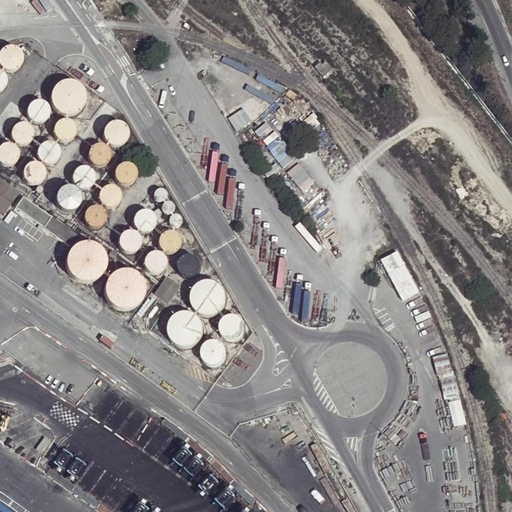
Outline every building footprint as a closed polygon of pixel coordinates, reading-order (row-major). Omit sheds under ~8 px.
[(18,52),(15,50),(12,48),(9,48),(5,49),(2,50),(0,52),(0,66),(2,68),(5,70),(9,71),(12,70),(16,68),(18,66),(20,63),(20,59),(20,56),(18,52)] [(70,81),(66,81),(64,81),(63,81),(59,82),(57,84),(54,86),(52,88),(51,90),(49,92),(48,95),(48,97),(48,101),(48,104),(49,107),(50,110),(52,112),(55,115),(57,116),(58,117),(62,118),(64,118),(67,119),(71,118),(74,117),(78,115),(81,112),(83,109),(84,106),(85,103),(85,100),(85,96),(84,92),(82,89),(79,86),(76,84),(72,82),(70,81)] [(44,102),(40,101),(36,100),(33,101),(30,103),(28,106),(26,109),(26,112),(27,116),(29,119),(31,121),(35,122),(38,123),(42,122),(45,119),(48,116),(49,112),(48,108),(47,105),(44,102)] [(72,136),(74,133),(74,129),(73,126),(71,123),(69,120),(65,119),(62,119),(58,119),(55,121),(53,124),(52,127),(52,131),(53,135),(55,138),(58,140),(62,141),(66,141),(69,139),(72,136)] [(122,124),(119,123),(115,122),(111,123),(108,124),(106,127),(104,130),(104,134),(105,137),(106,140),(109,143),(112,144),(116,144),(120,143),(123,141),(125,138),(126,134),(126,131),(125,127),(122,124)] [(29,127),(26,125),(23,123),(19,123),(15,124),(12,126),(10,130),(9,133),(9,137),(11,141),(14,143),(17,145),(21,145),(24,145),(27,143),(30,140),(31,137),(31,133),(31,130),(29,127)] [(54,144),(51,142),(47,141),(43,142),(40,143),(38,146),(36,149),(36,153),(36,156),(38,159),(40,162),(43,163),(47,164),(51,163),(55,161),(57,158),(58,154),(58,150),(57,147),(54,144)] [(13,146),(10,144),(7,143),(3,143),(0,144),(0,163),(1,164),(5,165),(8,165),(11,164),(14,162),(16,159),(17,155),(17,152),(16,149),(13,146)] [(105,147),(102,145),(99,144),(95,145),(92,146),(90,148),(88,151),(88,154),(88,158),(90,161),(92,163),(95,165),(99,165),(102,164),(105,163),(107,160),(109,157),(109,153),(107,150),(105,147)] [(287,149),(275,158),(282,167),(294,158),(287,149)] [(39,163),(35,162),(31,162),(28,163),(25,165),(23,168),(22,172),(22,176),(23,179),(26,182),(29,184),(33,184),(36,184),(40,182),(42,179),(44,176),(44,172),(44,169),(42,165),(39,163)] [(298,163),(286,173),(302,191),(313,182),(298,163)] [(134,171),(132,168),(130,166),(127,164),(123,164),(120,165),(117,167),(115,170),(114,173),(114,176),(115,180),(117,182),(120,184),(124,185),(127,184),(130,183),(132,180),(134,177),(134,174),(134,171)] [(91,171),(88,168),(85,167),(82,166),(78,166),(75,168),(73,171),(71,174),(71,178),(72,181),(74,184),(77,186),(80,187),(84,187),(87,186),(89,184),(91,181),(92,178),(92,174),(91,171)] [(0,212),(2,214),(17,193),(0,181),(0,212)] [(117,191),(114,188),(111,187),(108,186),(104,187),(101,189),(99,191),(98,195),(98,198),(99,202),(101,204),(104,206),(107,207),(111,207),(114,205),(116,203),(118,200),(118,197),(118,194),(117,191)] [(72,189),(68,188),(65,187),(61,188),(59,190),(57,193),(55,196),(55,199),(56,202),(58,205),(61,207),(64,208),(67,208),(71,207),(74,205),(76,202),(76,198),(76,195),(74,192),(72,189)] [(163,189),(161,188),(159,188),(156,188),(154,189),(153,190),(152,192),(151,194),(152,197),(153,199),(154,200),(156,201),(159,202),(161,201),(163,200),(164,198),(165,196),(165,194),(165,191),(163,189)] [(22,200),(17,197),(13,203),(17,206),(22,200)] [(172,203),(170,202),(168,201),(165,201),(163,201),(162,203),(160,204),(160,206),(159,208),(160,211),(161,212),(163,214),(165,214),(168,214),(170,214),(172,212),(173,210),(173,208),(173,205),(172,203)] [(31,206),(30,205),(29,204),(27,204),(26,204),(25,205),(24,206),(23,207),(23,209),(24,210),(24,211),(25,212),(27,212),(28,212),(29,212),(30,211),(31,210),(31,209),(31,207),(31,206)] [(100,207),(96,206),(93,205),(90,206),(87,208),(85,210),(84,213),(83,216),(84,219),(86,222),(88,224),(91,225),(95,226),(98,225),(101,223),(103,220),(104,216),(104,213),(102,210),(100,207)] [(38,211),(37,210),(36,209),(35,209),(33,209),(32,209),(31,210),(30,211),(30,212),(30,214),(30,215),(31,216),(32,217),(34,217),(35,217),(37,216),(38,215),(38,214),(38,213),(38,211)] [(151,213),(148,211),(145,210),(141,210),(138,211),(135,213),(133,216),(132,220),(132,223),(134,227),(136,229),(140,231),(143,231),(147,230),(150,229),(152,226),(153,223),(153,219),(153,216),(151,213)] [(46,218),(46,216),(45,215),(44,214),(43,213),(41,213),(40,213),(39,214),(38,215),(37,217),(37,218),(38,220),(39,221),(40,222),(41,222),(43,222),(44,222),(45,220),(46,219),(46,218)] [(178,215),(176,214),(174,213),(172,213),(170,214),(168,215),(167,217),(167,219),(167,221),(167,223),(169,224),(170,226),(173,226),(175,226),(177,225),(179,224),(180,222),(180,219),(180,217),(178,215)] [(76,234),(50,215),(41,227),(68,246),(76,234)] [(42,229),(25,217),(18,226),(36,239),(42,229)] [(128,229),(125,230),(121,231),(119,234),(118,237),(118,241),(118,244),(120,247),(123,250),(127,251),(130,251),(134,250),(137,248),(139,245),(140,241),(140,237),(138,234),(135,231),(132,229),(128,229)] [(0,255),(12,239),(0,230),(0,255)] [(171,232),(168,231),(164,232),(161,233),(159,235),(157,238),(157,242),(157,245),(159,248),(161,250),(164,252),(168,252),(171,252),(174,250),(177,247),(178,243),(178,240),(177,236),(174,234),(171,232)] [(92,244),(88,243),(86,243),(82,243),(78,245),(75,246),(71,248),(68,252),(66,256),(64,263),(65,267),(66,271),(67,275),(69,278),(72,281),(76,283),(83,285),(87,285),(92,284),(98,281),(103,275),(105,272),(106,267),(106,264),(106,259),(104,254),(102,252),(100,249),(96,246),(92,244)] [(155,249),(151,249),(147,251),(144,254),(143,258),(142,261),(143,265),(144,268),(147,271),(150,273),(154,273),(158,273),(162,271),(164,268),(166,264),(166,260),(165,255),(162,252),(159,250),(155,249)] [(396,251),(379,260),(400,302),(418,293),(396,251)] [(199,270),(191,255),(178,262),(187,277),(199,270)] [(125,269),(121,269),(119,269),(113,272),(109,274),(106,278),(103,283),(102,286),(102,293),(103,297),(105,301),(107,304),(110,307),(116,310),(121,311),(125,311),(129,310),(133,309),(139,304),(143,298),(144,293),(144,289),(144,286),(142,280),(140,278),(137,275),(134,272),(130,270),(125,269)] [(179,285),(166,275),(152,293),(165,303),(179,285)] [(209,281),(204,282),(200,283),(196,286),(192,289),(190,293),(189,298),(189,303),(191,307),(193,312),(197,315),(201,317),(206,318),(211,318),(215,317),(219,314),(222,311),(224,308),(226,303),(226,299),(225,295),(224,290),(221,287),(217,284),(213,282),(209,281)] [(175,314),(171,317),(168,320),(166,324),(165,328),(165,333),(166,337),(168,341),(171,344),(175,347),(179,348),(184,349),(188,348),(192,347),(196,344),(199,341),(201,337),(202,333),(202,328),(201,324),(199,320),(196,317),(192,314),(188,313),(184,312),(179,313),(175,314)] [(239,318),(235,315),(231,315),(227,315),(223,317),(221,320),(219,324),(218,328),(219,332),(221,335),(223,338),(227,340),(231,340),(236,339),(239,337),(242,334),(244,329),(243,325),(242,321),(239,318)] [(222,343),(218,340),(214,339),(210,339),(205,341),(202,344),(199,348),(198,353),(199,357),(202,361),(205,365),(210,366),(214,366),(218,365),(222,363),(225,359),(226,355),(226,351),(225,346),(222,343)]
